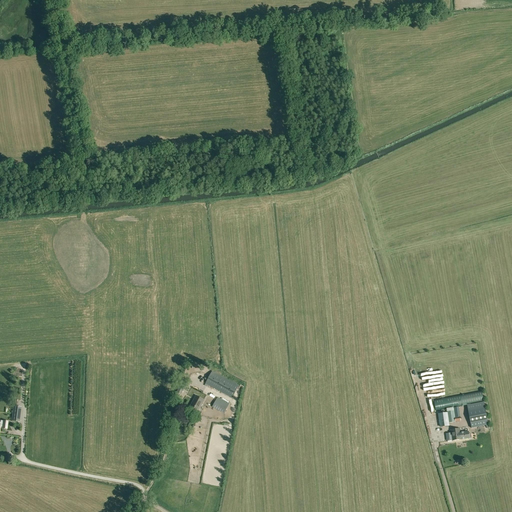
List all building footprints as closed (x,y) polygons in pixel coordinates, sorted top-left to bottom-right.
[(212,371),(206,384),(232,398),(239,386),(212,371)] [(482,391),(443,398),(445,409),(484,402),(482,391)] [(196,396),(190,407),(198,411),(204,400),(196,396)] [(217,397),(213,406),(224,413),(229,404),(217,397)] [(484,402),(467,405),(471,428),(486,425),(486,428),(489,427),(484,402)] [(447,413),(439,414),(439,418),(440,427),(449,425),(449,423),(455,422),(461,421),(459,410),(447,412),(447,413)] [(461,440),(460,428),(450,430),(452,441),(460,440),(461,440)] [(460,428),(461,440),(470,439),(470,438),(472,438),(471,433),(469,434),(469,431),(460,432),(460,428)]
